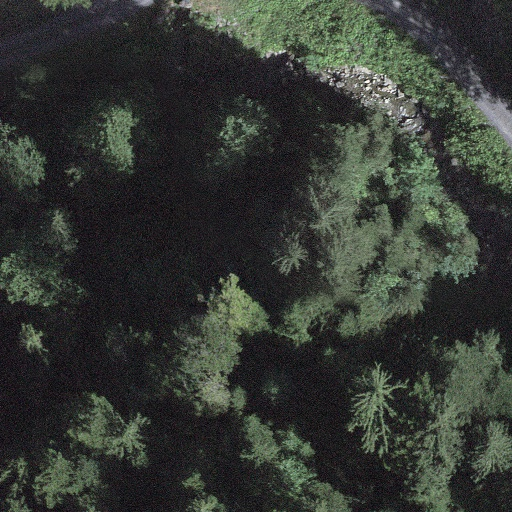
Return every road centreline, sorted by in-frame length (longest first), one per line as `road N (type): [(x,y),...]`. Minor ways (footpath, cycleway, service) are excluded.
road 1 (track): [(396,0),(425,20),(511,123)]
road 2 (track): [(0,57),(138,0)]
